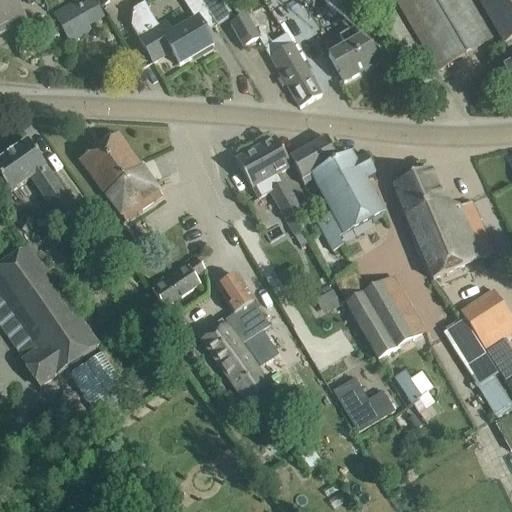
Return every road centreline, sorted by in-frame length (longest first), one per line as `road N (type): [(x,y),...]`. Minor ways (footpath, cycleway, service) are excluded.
road 1 (tertiary): [(188,113),(427,137),(511,133)]
road 2 (tertiary): [(0,104),(188,113)]
road 3 (residential): [(188,113),(209,193),(133,235)]
